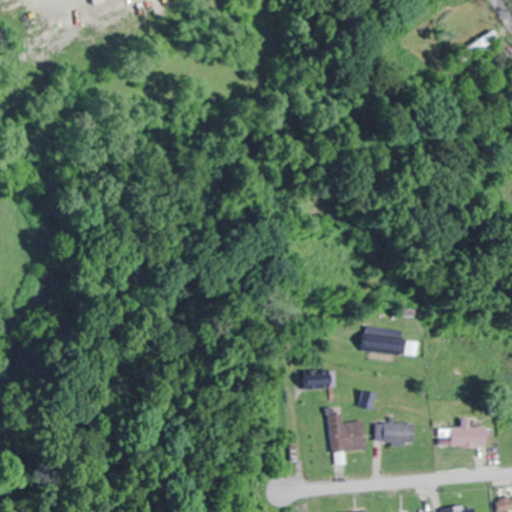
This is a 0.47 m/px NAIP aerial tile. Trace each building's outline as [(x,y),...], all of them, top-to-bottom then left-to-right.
[(453,54),(460,64),(498,38),(491,28),(453,54)] [(416,336),(360,332),(359,351),(415,356),(416,336)] [(308,387),(332,387),(332,384),(327,384),(327,375),(308,375),(308,387)] [(369,409),(373,394),(362,392),(358,406),(369,409)] [(362,421),(337,423),(336,414),(327,415),(329,452),(363,450),(362,421)] [(466,426),(466,420),(458,420),(458,427),(447,427),(447,446),(485,446),(485,426),(466,426)] [(381,444),(412,444),(412,422),(381,422),(381,444)] [(496,511),(511,511),(511,505),(511,495),(496,496),(496,511)]
